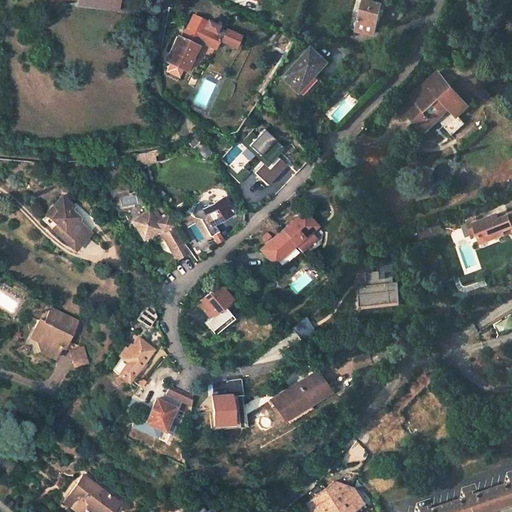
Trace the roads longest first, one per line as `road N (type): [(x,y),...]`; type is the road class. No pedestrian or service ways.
road 1 (residential): [(264,511),(400,388),(406,365),(398,347),(378,342),(238,374),(194,373),(172,356),(164,298),(313,163),(403,67),(437,0)]
road 2 (residential): [(183,127),(150,72),(164,0)]
